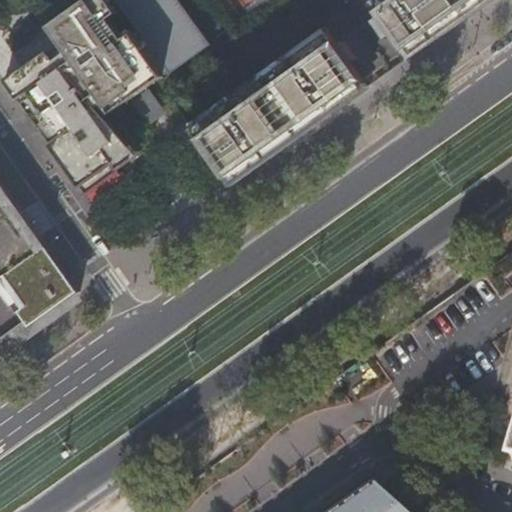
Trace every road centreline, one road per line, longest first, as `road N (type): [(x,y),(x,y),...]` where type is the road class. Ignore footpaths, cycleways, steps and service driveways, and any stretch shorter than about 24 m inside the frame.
road 1 (primary): [(42,511),(511,178)]
road 2 (primary): [(511,74),(139,334)]
road 3 (residential): [(511,510),(414,446),(387,438),(279,511)]
road 4 (residential): [(139,334),(0,127)]
road 5 (primary): [(139,334),(0,434)]
